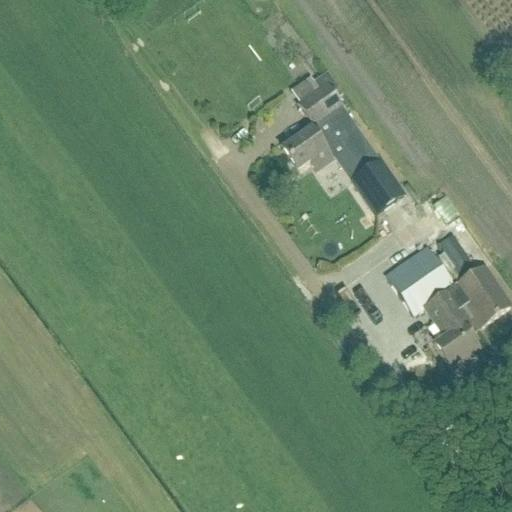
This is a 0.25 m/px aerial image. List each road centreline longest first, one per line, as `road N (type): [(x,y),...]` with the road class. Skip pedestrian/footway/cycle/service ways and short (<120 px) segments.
road 1 (unclassified): [(477,511),(217,158)]
road 2 (track): [(102,0),(217,158)]
